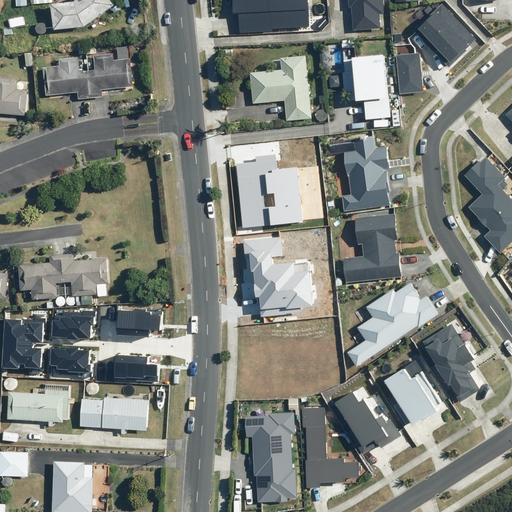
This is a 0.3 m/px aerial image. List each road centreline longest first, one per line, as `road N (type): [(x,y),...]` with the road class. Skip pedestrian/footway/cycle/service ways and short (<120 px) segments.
road 1 (tertiary): [(192,121),(206,267),(197,511)]
road 2 (residential): [(511,336),(444,229),(432,166),(438,129),(511,59)]
road 3 (residential): [(386,511),(511,431)]
road 4 (residential): [(0,162),(75,133),(117,128)]
road 5 (tertiary): [(180,0),(192,121)]
